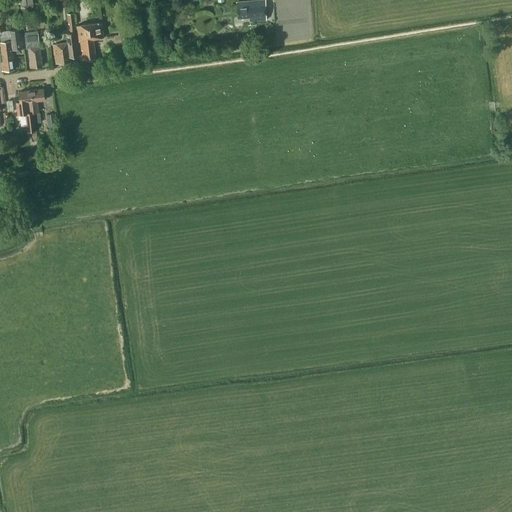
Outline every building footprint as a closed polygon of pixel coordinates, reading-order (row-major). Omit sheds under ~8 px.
[(266,4),(265,0),(253,0),(236,1),(237,19),(249,18),(250,21),(266,20),(266,14),(267,14),(266,4)] [(30,20),(28,6),(21,7),(23,21),(30,20)] [(104,37),(101,22),(77,26),(82,60),(96,58),(93,39),(104,37)] [(22,49),(20,29),(9,30),(11,41),(1,42),(2,52),(0,52),(0,54),(2,71),(14,69),(12,50),(22,49)] [(119,31),(119,35),(114,35),(115,40),(125,38),(124,30),(119,31)] [(75,31),(66,33),(67,42),(53,44),(56,64),(70,62),(70,57),(79,56),(75,31)] [(40,47),(38,33),(25,35),(29,67),(42,65),(40,47)] [(44,87),(31,89),(34,112),(39,112),(38,101),(40,101),(46,101),(44,87)] [(20,101),(16,101),(18,114),(25,113),(34,112),(31,89),(18,90),(20,101)] [(34,112),(25,113),(27,131),(37,130),(34,112)] [(57,127),(55,113),(46,114),(48,128),(57,127)]
